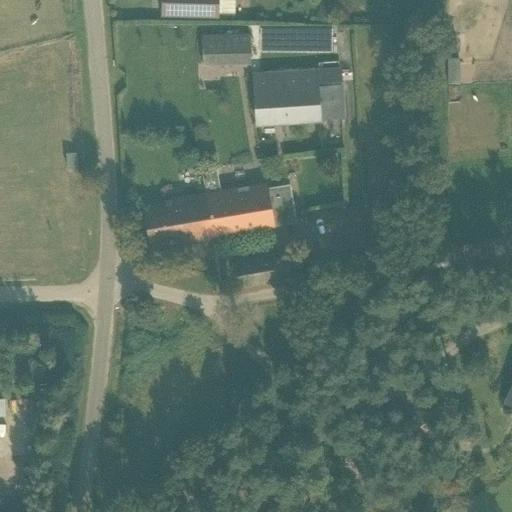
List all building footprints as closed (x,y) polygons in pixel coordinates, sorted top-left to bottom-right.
[(161,0),(161,16),(219,17),(218,0),(161,0)] [(249,33),(201,34),(201,64),(250,63),(249,33)] [(253,74),(255,124),(320,119),(320,118),(343,116),(340,70),(318,70),(317,69),(253,74)] [(177,198),(178,204),(143,210),(149,248),(274,227),(274,225),(294,221),(288,186),(268,189),(268,184),(218,191),(214,169),(201,170),(205,194),(177,198)] [(234,259),(238,287),(299,278),(295,250),(234,259)]
